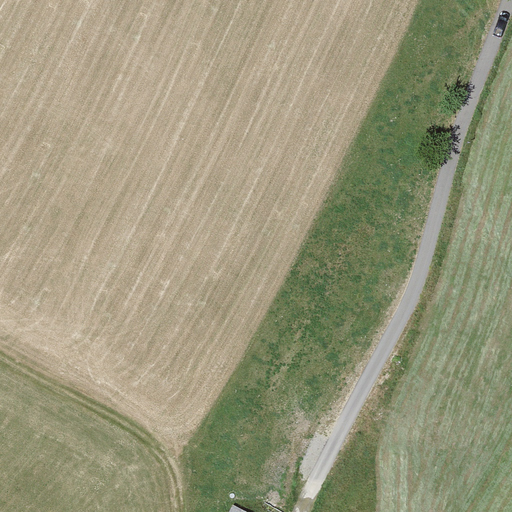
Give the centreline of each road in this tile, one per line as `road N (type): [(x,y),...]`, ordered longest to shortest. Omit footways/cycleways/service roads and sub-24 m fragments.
road 1 (track): [(297,511),(414,292),(511,23)]
road 2 (track): [(178,511),(175,475),(162,451),(0,354)]
